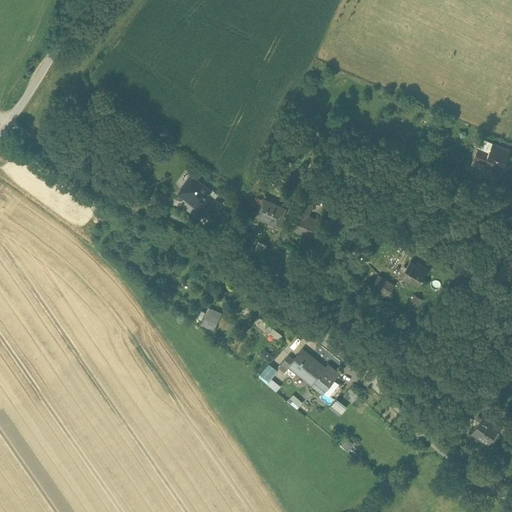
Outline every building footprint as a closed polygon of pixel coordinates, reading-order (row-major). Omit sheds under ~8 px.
[(488,151),(477,146),(473,157),(492,166),(494,163),(501,166),(508,150),(491,143),(488,151)] [(292,172),(278,162),(274,169),(287,178),(292,172)] [(482,170),(466,163),(463,171),(478,177),(482,170)] [(208,184),(191,170),(178,186),(208,210),(219,197),(206,187),(208,184)] [(286,201),(265,191),(257,207),(279,217),(286,201)] [(315,197),(309,194),(303,207),(309,210),(315,197)] [(303,207),(301,206),(294,223),(316,232),(323,216),(309,210),(303,207)] [(420,264),(418,266),(409,260),(406,266),(404,264),(401,268),(403,270),(401,274),(417,285),(427,269),(420,264)] [(394,283),(378,272),(372,282),(388,292),(394,283)] [(421,298),(414,293),(407,304),(414,308),(421,298)] [(259,319),(269,307),(266,305),(256,317),(259,319)] [(221,312),(209,306),(202,320),(213,326),(221,312)] [(288,323),(269,307),(259,319),(278,335),(288,323)] [(294,357),(289,363),(290,364),(312,382),(314,379),(325,366),(302,347),(294,357)] [(289,353),(282,362),(287,367),(290,364),(289,363),(294,357),(289,353)] [(272,363),(263,373),(268,378),(277,367),(272,363)] [(339,373),(328,363),(325,366),(314,379),(326,389),(333,380),(339,373)] [(409,367),(400,373),(404,379),(413,372),(409,367)] [(337,384),(333,380),(326,389),(324,391),(334,400),(344,387),(338,383),(337,384)] [(351,402),(360,392),(352,385),(343,395),(351,402)] [(296,408),(302,402),(293,393),(287,399),(296,408)] [(452,398),(448,394),(443,399),(448,403),(452,398)] [(347,406),(337,399),(330,409),(339,416),(347,406)] [(480,417),(472,427),(488,440),(501,424),(485,411),(483,414),(480,417)] [(346,451),(352,443),(344,437),(338,445),(346,451)]
